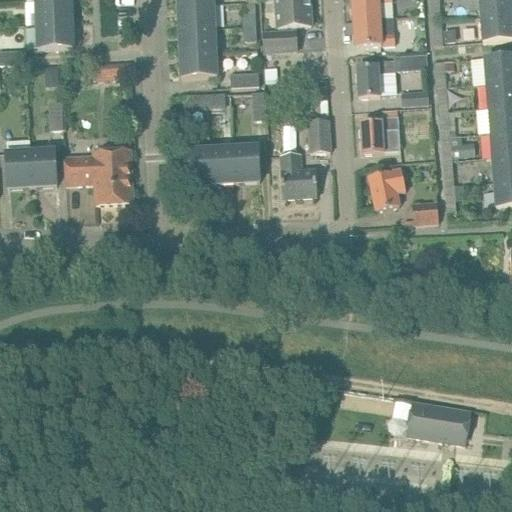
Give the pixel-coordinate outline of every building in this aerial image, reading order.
[(177,0),(178,9),(212,7),(212,0),(177,0)] [(275,0),(278,32),(291,31),(311,29),(309,0),(275,0)] [(352,0),(354,23),(380,21),(393,21),(391,0),(352,0)] [(441,24),(438,0),(429,0),(431,25),(441,24)] [(478,0),(480,21),(511,18),(511,7),(511,0),(478,0)] [(72,27),(71,3),(36,4),(37,29),(72,27)] [(255,6),(248,7),(244,7),(245,30),(256,30),(255,6)] [(214,32),(212,7),(178,9),(179,33),(214,32)] [(511,43),(511,18),(480,21),(482,46),(511,43)] [(381,38),(380,21),(354,23),(355,50),(395,48),(394,37),(381,38)] [(441,24),(431,25),(433,50),(443,50),(441,24)] [(72,27),(37,29),(38,53),(73,51),(72,27)] [(257,43),(256,30),(245,30),(245,43),(257,43)] [(179,33),(180,57),(215,56),(214,32),(179,33)] [(264,56),(276,55),(296,54),(295,35),(263,37),(264,56)] [(0,68),(27,68),(27,56),(0,56),(0,68)] [(216,80),(215,56),(180,57),(181,81),(216,80)] [(395,77),(395,76),(428,74),(427,59),(394,61),(395,64),(377,66),(377,70),(357,71),(359,101),(381,99),(380,78),(395,77)] [(486,87),(511,84),(511,59),(484,62),(475,63),(477,87),(486,87)] [(435,66),(437,92),(446,91),(445,75),(455,74),(454,65),(435,66)] [(128,67),(95,69),(96,84),(129,82),(128,67)] [(231,78),(231,90),(259,89),(258,77),(231,78)] [(488,112),(511,109),(511,84),(486,87),(488,112)] [(437,92),(439,117),(448,116),(446,91),(437,92)] [(254,124),(266,124),(264,96),(253,96),(254,124)] [(429,109),(429,97),(404,99),(405,110),(429,109)] [(203,99),(204,112),(226,111),(225,98),(203,99)] [(204,112),(203,99),(182,101),(183,113),(204,112)] [(50,135),(61,134),(60,106),(49,106),(50,135)] [(490,137),(511,134),(511,109),(488,112),(490,137)] [(429,110),(416,111),(418,131),(431,129),(429,110)] [(450,141),(448,116),(439,117),(441,141),(450,141)] [(400,154),(399,133),(398,120),(381,121),(381,126),(360,127),(362,157),(400,154)] [(135,121),(124,122),(125,141),(136,140),(135,121)] [(330,155),(328,124),(308,125),(310,157),(330,155)] [(492,161),(511,159),(511,134),(490,137),(492,161)] [(461,140),(450,141),(441,141),(443,165),(452,165),(456,164),(455,150),(462,149),(461,140)] [(258,150),(233,151),(235,186),(260,185),(258,150)] [(209,152),(211,188),(235,186),(233,151),(209,152)] [(186,189),(211,188),(209,152),(185,154),(186,189)] [(66,188),(96,187),(96,208),(132,206),(129,154),(94,156),(94,160),(65,161),(66,188)] [(55,155),(30,156),(32,190),(57,189),(55,155)] [(7,192),(32,190),(30,156),(5,158),(7,192)] [(281,177),(281,182),(283,202),(317,200),(315,174),(300,175),(299,157),(281,159),(282,177),(281,177)] [(494,186),(511,184),(511,159),(492,161),(494,186)] [(443,165),(445,190),(454,189),(452,165),(443,165)] [(396,197),(404,196),(406,195),(401,173),(369,180),(376,215),(399,210),(396,197)] [(511,184),(494,186),(496,211),(511,209),(511,184)] [(456,214),(454,189),(445,190),(447,215),(456,214)] [(410,208),(411,223),(412,228),(436,227),(435,207),(410,208)] [(465,449),(471,415),(412,406),(406,439),(465,449)] [(374,429),(376,413),(345,409),(343,425),(374,429)]
